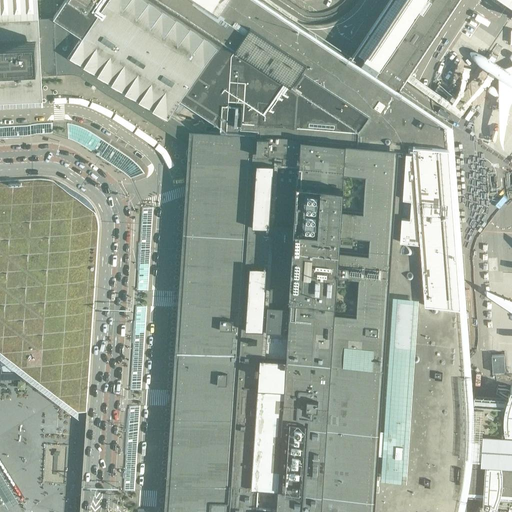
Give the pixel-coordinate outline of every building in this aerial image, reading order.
[(453,492),(464,493),(468,451),(471,430),(471,424),(470,412),(469,395),(461,232),(449,119),(420,99),(401,85),(385,75),(378,86),(375,91),(348,72),(344,77),(350,58),(323,40),(282,9),(268,0),(0,0),(0,74),(44,73),(81,72),(186,142),(205,161),(204,183),(203,189),(199,270),(198,288),(191,288),(185,366),(192,367),(192,374),(190,399),(184,497),(184,505),(161,504),(160,511),(386,511),(389,489),(453,492)] [(378,86),(385,75),(401,85),(457,0),(388,0),(350,58),(346,65),(340,74),(344,77),(348,72),(375,91),(378,86)] [(0,336),(6,340),(10,344),(4,351),(0,356),(0,361),(3,364),(3,370),(10,371),(17,370),(24,369),(30,368),(37,365),(44,371),(46,372),(60,383),(58,386),(56,387),(55,389),(56,392),(58,393),(61,394),(62,393),(63,391),(63,389),(65,387),(79,398),(81,399),(90,399),(89,416),(88,431),(87,455),(84,491),(84,498),(82,498),(81,497),(80,497),(79,497),(78,497),(76,498),(75,500),(75,501),(76,503),(77,504),(79,504),(80,504),(81,503),(83,503),(83,507),(82,511),(160,511),(161,504),(184,505),(184,497),(190,399),(192,374),(192,367),(185,366),(191,288),(198,288),(199,270),(203,189),(204,183),(205,161),(186,142),(81,72),(44,73),(44,83),(0,84),(0,336)] [(493,372),(505,371),(504,354),(491,356),(493,372)] [(470,412),(471,424),(471,430),(468,452),(464,490),(472,491),(489,492),(488,501),(501,505),(502,502),(503,499),(505,493),(511,493),(511,382),(509,388),(507,391),(505,398),(469,395),(470,412)] [(19,502),(0,471),(0,495),(8,509),(19,502)] [(459,511),(464,493),(453,492),(389,489),(386,511),(459,511)]
